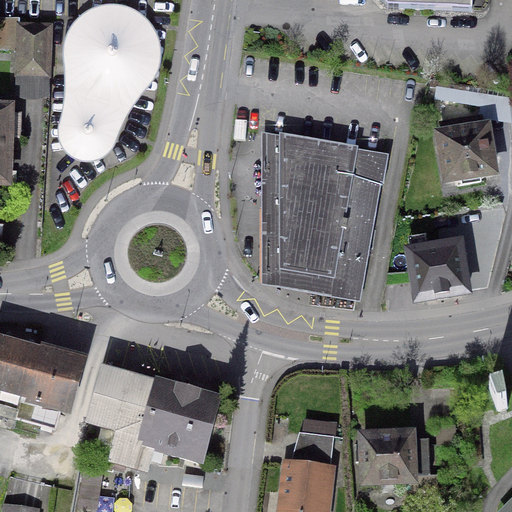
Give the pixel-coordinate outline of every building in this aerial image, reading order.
[(375,0),(386,11),(470,15),(470,0),(375,0)] [(65,35),(64,54),(66,77),(64,104),(57,131),(59,141),(66,155),(78,161),(91,163),(103,158),(113,148),(122,129),(131,109),(148,87),(159,71),(162,50),(157,33),(148,21),(139,12),(128,7),(114,5),(98,5),(85,11),(74,21),(65,35)] [(18,23),(15,95),(49,96),(52,25),(18,23)] [(0,187),(6,187),(8,112),(0,111),(0,187)] [(439,140),(446,182),(491,175),(484,132),(458,136),(456,124),(440,127),(442,139),(439,140)] [(381,157),(274,138),(274,276),(357,291),(360,275),(361,275),(365,260),(362,260),(376,185),(382,186),(387,159),(380,158),(381,157)] [(411,255),(409,255),(416,301),(464,294),(456,247),(427,253),(424,239),(434,237),(431,222),(406,226),(411,255)] [(66,413),(79,365),(57,359),(12,346),(0,343),(0,408),(17,414),(15,421),(52,431),(57,410),(66,413)] [(139,383),(102,372),(87,426),(117,435),(115,442),(113,441),(113,443),(114,443),(108,463),(107,463),(107,464),(145,474),(151,453),(195,465),(195,466),(196,467),(199,458),(200,459),(216,403),(157,386),(156,387),(150,385),(152,377),(142,373),(139,383)] [(487,390),(495,411),(498,413),(505,411),(506,409),(501,386),(487,390)] [(427,478),(428,478),(427,442),(409,443),(409,438),(361,440),(362,453),(354,453),(354,465),(362,464),(363,485),(411,483),(410,472),(427,471),(427,478)] [(100,471),(83,468),(77,507),(94,509),(100,471)] [(323,511),(328,473),(286,468),(280,511),(323,511)] [(200,477),(184,474),(182,485),(198,488),(200,477)]
